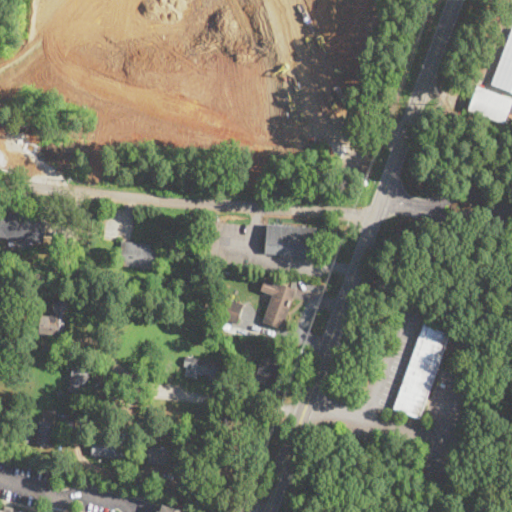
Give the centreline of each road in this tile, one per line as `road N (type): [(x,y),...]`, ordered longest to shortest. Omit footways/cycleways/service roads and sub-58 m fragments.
road 1 (secondary): [(455,0),(263,511)]
road 2 (residential): [(381,200),(74,150),(0,124)]
road 3 (residential): [(303,414),(118,379)]
road 4 (residential): [(381,200),(511,211)]
